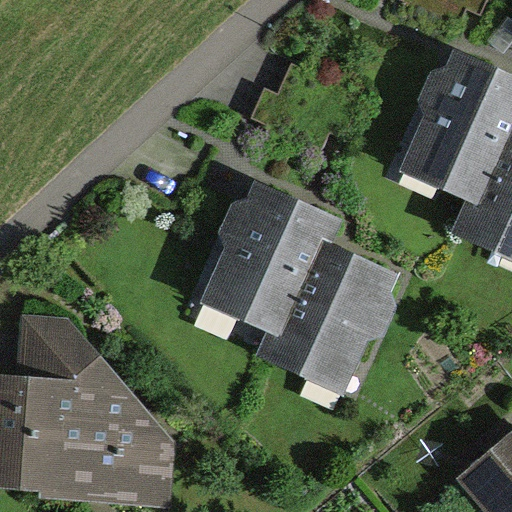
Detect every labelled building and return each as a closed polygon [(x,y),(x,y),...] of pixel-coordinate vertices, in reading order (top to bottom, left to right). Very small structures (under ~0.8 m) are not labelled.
[(415,0),(476,24),(485,0),(415,0)] [(438,110),(411,166),(478,197),(465,223),(511,245),(511,122),(510,121),(511,116),(511,92),(491,83),(455,65),(448,80),(436,74),(422,102),(438,110)] [(236,241),(210,295),(281,329),(271,350),(334,381),(361,326),(370,330),(382,304),(372,299),(380,281),(334,258),(313,248),(325,224),(293,209),(256,191),(249,207),(242,204),(226,237),(236,241)] [(0,486),(171,499),(175,439),(73,319),(40,316),(37,371),(0,368),(0,486)] [(511,511),(511,439),(456,488),(476,511),(511,511)]
